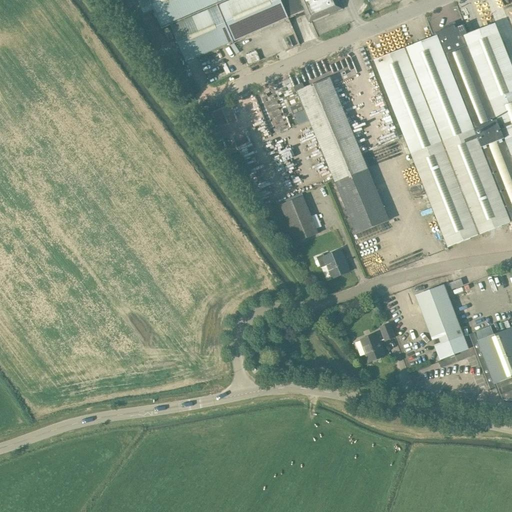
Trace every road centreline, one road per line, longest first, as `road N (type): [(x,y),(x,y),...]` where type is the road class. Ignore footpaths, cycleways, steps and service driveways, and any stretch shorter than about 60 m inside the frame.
road 1 (unclassified): [(244,395),(234,346),(251,315),(294,310),(427,263),(511,249)]
road 2 (tertiary): [(244,395),(304,388),(511,426)]
road 3 (tertiary): [(0,447),(102,417),(244,395)]
road 4 (unclassified): [(234,88),(438,0)]
